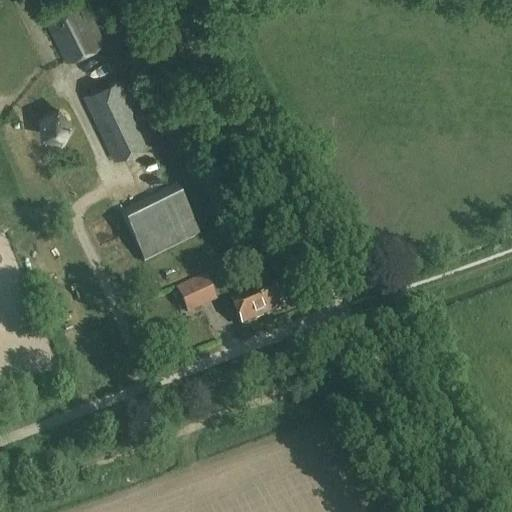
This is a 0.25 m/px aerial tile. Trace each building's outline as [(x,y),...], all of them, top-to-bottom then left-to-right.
[(67,59),(103,41),(82,0),(73,0),(45,14),(67,59)] [(123,77),(83,96),(115,162),(155,141),(123,77)] [(44,122),(47,140),(59,138),(57,120),(44,122)] [(71,186),(88,181),(85,172),(69,177),(71,186)] [(199,236),(176,189),(122,216),(145,262),(199,236)] [(217,301),(211,288),(205,275),(176,288),(182,302),(188,315),(217,301)] [(281,309),(279,305),(280,302),(278,297),(275,296),(272,288),(233,305),(242,326),(281,309)]
